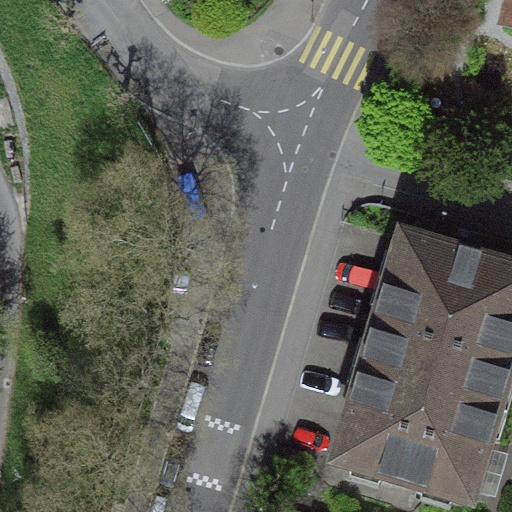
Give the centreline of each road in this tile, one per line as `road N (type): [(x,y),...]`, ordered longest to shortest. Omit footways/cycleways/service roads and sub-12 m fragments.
road 1 (residential): [(188,511),(290,136)]
road 2 (residential): [(101,0),(180,84),(290,136)]
road 3 (residential): [(290,136),(511,202)]
road 4 (residential): [(290,136),(359,0)]
